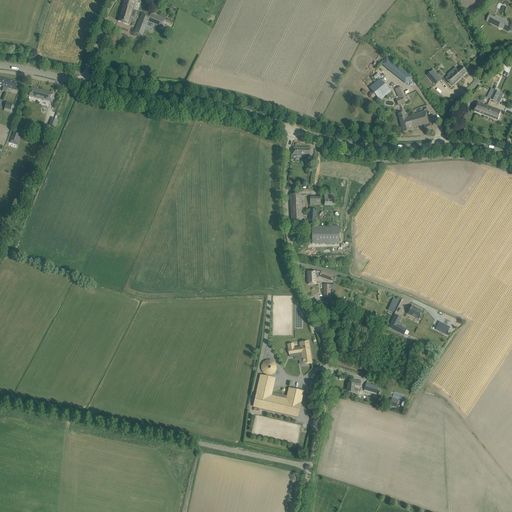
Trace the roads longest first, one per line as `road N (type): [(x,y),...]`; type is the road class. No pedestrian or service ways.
road 1 (unclassified): [(310,467),(0,401)]
road 2 (tertiary): [(294,129),(216,104),(81,82)]
road 3 (unclassified): [(310,467),(329,369),(323,331),(294,262)]
road 4 (tertiary): [(439,145),(366,149),(294,129)]
road 5 (unclassified): [(294,262),(284,199),(294,129)]
road 6 (unclassified): [(439,145),(451,110),(511,54)]
